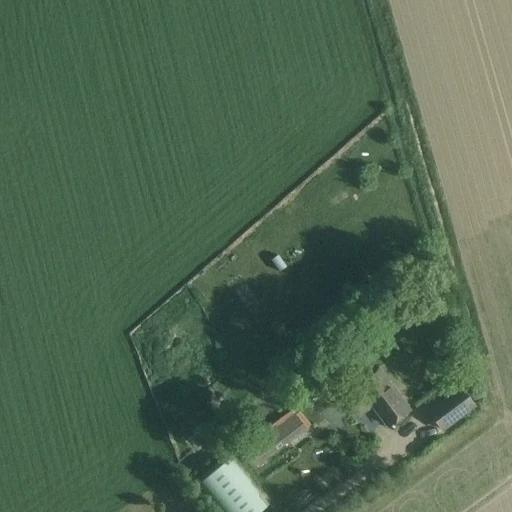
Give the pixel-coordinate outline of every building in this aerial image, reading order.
[(388,426),(408,411),(378,371),(358,386),(359,388),(346,398),(359,415),(372,405),(388,426)] [(428,412),(442,430),(474,405),(460,388),(428,412)] [(315,392),(306,399),(311,405),(320,398),(315,392)] [(295,414),(243,454),(255,469),(306,430),(295,414)] [(233,457),(196,486),(217,511),(260,511),(270,504),(233,457)]
